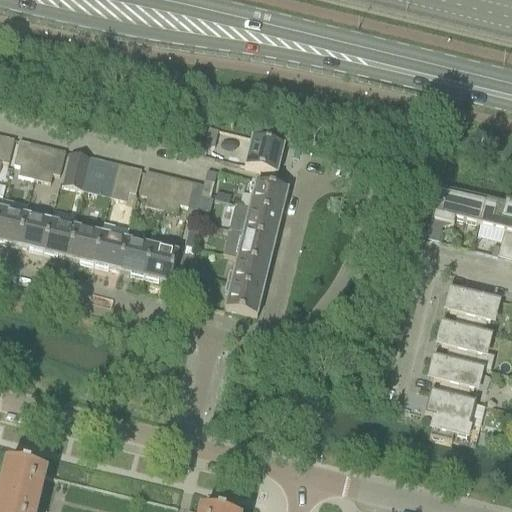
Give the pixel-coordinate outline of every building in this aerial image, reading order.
[(207,132),(203,149),(213,151),(217,135),(207,132)] [(0,146),(0,166),(7,168),(12,145),(1,142),(0,146)] [(244,170),(244,171),(243,172),(274,179),(275,178),(273,178),(276,164),(278,165),(282,150),(251,143),(250,144),(252,144),(245,170),(244,170)] [(11,170),(19,171),(23,172),(29,149),(17,146),(11,170)] [(23,172),(34,175),(40,152),(29,149),(23,172)] [(40,152),(34,175),(46,178),(52,155),(40,152)] [(63,158),(52,155),(46,178),(51,179),(58,181),(63,158)] [(88,164),(68,159),(60,191),(80,196),(88,164)] [(88,164),(80,195),(92,198),(94,190),(98,191),(104,167),(88,164)] [(116,170),(104,167),(98,191),(110,194),(116,170)] [(116,170),(110,194),(122,196),(127,173),(116,170)] [(34,175),(23,172),(19,171),(16,181),(32,185),(34,175)] [(122,196),(127,198),(133,199),(139,176),(127,173),(122,196)] [(46,178),(34,175),(32,185),(49,189),(51,179),(46,178)] [(138,200),(145,202),(150,203),(155,180),(143,177),(138,200)] [(204,177),(203,184),(213,187),(215,180),(204,177)] [(166,183),(155,180),(150,203),(161,206),(166,183)] [(161,206),(172,209),(178,185),(166,183),(161,206)] [(203,184),(201,191),(198,200),(209,203),(213,187),(203,184)] [(190,188),(178,185),(172,209),(177,210),(184,212),(190,188)] [(252,198),(248,213),(279,220),(282,206),(281,206),(283,195),(285,196),(286,194),(250,186),(247,197),(252,198)] [(201,191),(190,188),(184,212),(186,212),(195,214),(198,200),(201,191)] [(110,194),(98,191),(94,190),(92,198),(108,202),(110,194)] [(454,222),(478,228),(484,202),(438,191),(429,225),(431,226),(432,224),(452,229),(454,222)] [(127,198),(122,196),(110,194),(108,202),(125,206),(127,198)] [(215,198),(214,206),(228,209),(229,201),(215,198)] [(206,216),(209,203),(198,200),(195,214),(206,216)] [(150,203),(145,202),(143,211),(159,215),(161,206),(150,203)] [(511,209),(484,202),(478,228),(511,236),(511,209)] [(172,209),(161,206),(159,215),(175,219),(177,210),(172,209)] [(233,209),(227,234),(271,245),(274,234),(276,234),(279,220),(265,217),(248,213),(233,209)] [(186,212),(184,223),(190,225),(193,225),(195,214),(186,212)] [(4,248),(16,250),(23,221),(0,215),(0,248),(4,249),(4,248)] [(27,255),(41,258),(49,227),(23,221),(16,250),(27,253),(27,255)] [(55,260),(66,263),(74,233),(49,227),(41,258),(55,261),(55,260)] [(77,267),(91,270),(99,239),(74,233),(66,263),(77,265),(77,267)] [(197,235),(187,233),(183,249),(193,252),(197,235)] [(227,234),(220,260),(236,264),(267,271),(270,257),(268,256),(271,245),(227,234)] [(106,272),(117,275),(124,245),(99,239),(91,270),(106,274),(106,272)] [(127,279),(142,283),(150,252),(124,245),(117,275),(128,278),(127,279)] [(150,252),(142,283),(156,286),(156,285),(166,287),(166,289),(168,289),(175,258),(150,252)] [(182,258),(177,276),(187,279),(192,261),(182,258)] [(228,277),(225,288),(230,289),(259,296),(262,285),(263,285),(266,271),(236,264),(232,278),(228,277)] [(187,279),(177,276),(174,291),(184,293),(187,279)] [(225,288),(223,297),(227,298),(223,315),(254,322),(258,307),(256,307),(259,296),(230,289),(225,288)] [(439,327),(439,328),(491,341),(491,340),(482,338),(485,327),(488,327),(497,307),(499,308),(499,306),(447,294),(447,295),(449,295),(446,309),(450,310),(448,317),(455,319),(452,331),(439,327)] [(441,329),(437,343),(441,344),(440,351),(446,353),(444,364),(472,371),(474,372),(482,374),(483,374),(483,375),(489,376),(489,375),(489,374),(491,367),(492,364),(492,362),(481,359),(482,357),(489,341),(491,342),(491,341),(482,339),(452,331),(439,328),(438,329),(441,329)] [(428,397),(474,408),(466,406),(469,394),(472,395),(481,375),(482,375),(483,375),(483,374),(474,372),(444,364),(431,361),(430,362),(432,363),(429,377),(433,378),(431,385),(438,387),(435,398),(428,397)] [(474,408),(428,397),(423,421),(433,423),(429,437),(428,442),(450,448),(451,445),(452,440),(465,443),(474,408)] [(4,472),(0,489),(0,511),(35,511),(43,481),(28,477),(28,476),(21,475),(20,475),(4,472)]
